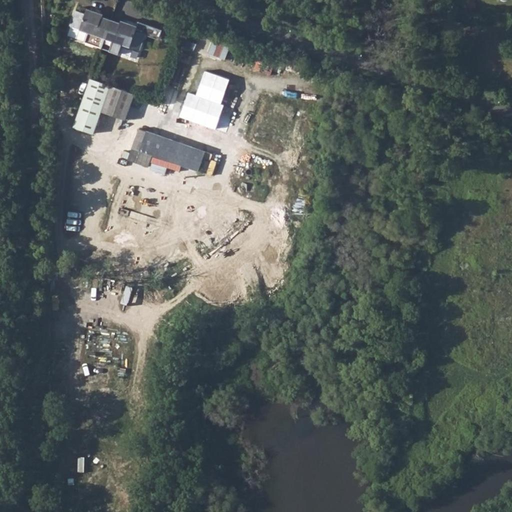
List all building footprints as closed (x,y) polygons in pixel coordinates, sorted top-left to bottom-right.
[(84,41),(101,47),(110,20),(102,17),(102,14),(86,8),(84,13),(75,9),(70,25),(87,31),(84,41)] [(110,20),(101,47),(118,53),(121,43),(139,49),(145,33),(136,30),(137,26),(121,20),(120,23),(110,20)] [(90,78),(89,77),(73,126),(93,133),(101,111),(124,119),(134,93),(112,85),(90,78)] [(128,159),(136,162),(140,151),(146,131),(139,128),(128,159)] [(146,131),(140,151),(162,159),(198,171),(205,152),(146,131)] [(136,235),(144,208),(138,207),(130,233),(136,235)]
